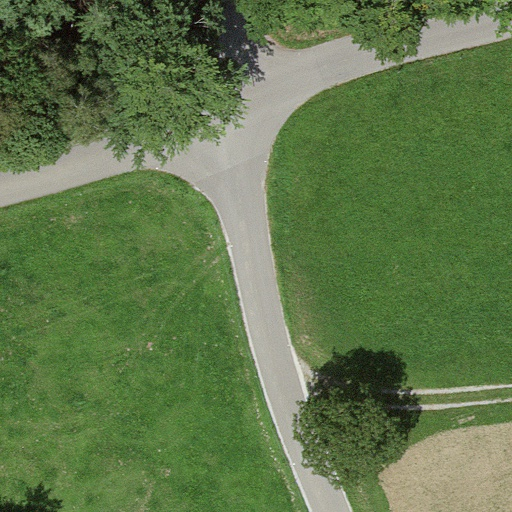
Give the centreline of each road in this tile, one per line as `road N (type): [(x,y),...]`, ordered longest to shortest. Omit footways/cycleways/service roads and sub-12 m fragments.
road 1 (unclassified): [(335,511),(280,379),(243,221),(235,113)]
road 2 (unclassified): [(235,113),(389,49),(511,17)]
road 3 (unclassified): [(0,191),(235,113)]
road 4 (track): [(511,396),(326,391),(280,379)]
